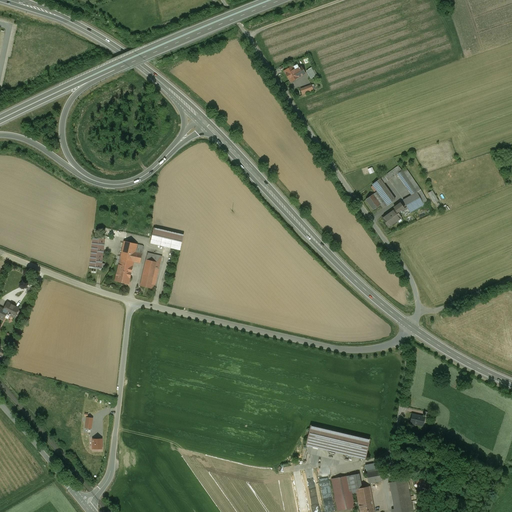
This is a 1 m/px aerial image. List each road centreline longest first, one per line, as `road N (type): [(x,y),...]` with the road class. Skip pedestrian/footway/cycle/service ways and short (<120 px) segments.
road 1 (residential): [(222,0),(400,262),(418,311)]
road 2 (residential): [(131,300),(337,349),(382,347),(409,326)]
road 3 (trunk): [(265,0),(0,116)]
road 4 (secondary): [(206,123),(312,239),(409,326)]
road 5 (unclassified): [(82,501),(110,473),(131,300)]
road 6 (secondary): [(16,0),(114,46),(181,101)]
road 7 (trunk): [(115,70),(282,0)]
road 8 (residential): [(131,300),(0,252)]
road 9 (trunk): [(84,177),(65,148),(66,109),(80,89),(115,70)]
road 10 (trunk): [(0,123),(115,70)]
road 11 (unclassified): [(0,406),(82,501)]
